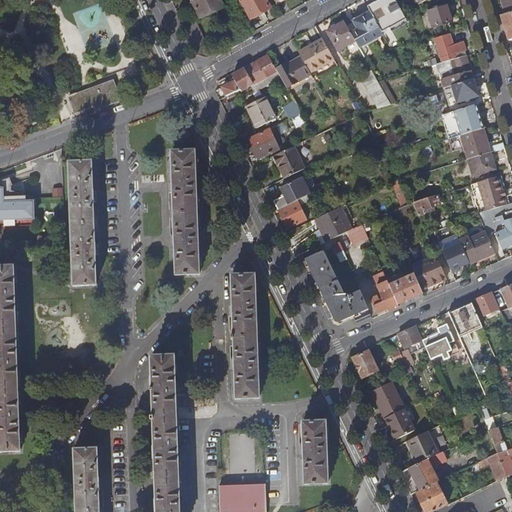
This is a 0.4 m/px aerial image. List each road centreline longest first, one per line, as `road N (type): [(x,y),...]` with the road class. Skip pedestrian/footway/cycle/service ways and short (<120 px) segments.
road 1 (residential): [(131,363),(120,114)]
road 2 (residential): [(201,511),(199,432),(224,412),(292,410),(345,393)]
road 3 (residential): [(325,352),(511,271)]
road 4 (residential): [(0,502),(49,463),(131,363)]
road 5 (residential): [(131,363),(262,226)]
road 6 (residential): [(194,83),(338,0)]
road 7 (residential): [(262,226),(194,83)]
road 8 (residential): [(131,363),(136,511)]
road 9 (residential): [(325,352),(262,226)]
road 10 (residential): [(399,511),(345,393)]
road 11 (residential): [(0,162),(120,114)]
road 12 (residential): [(511,117),(475,0)]
